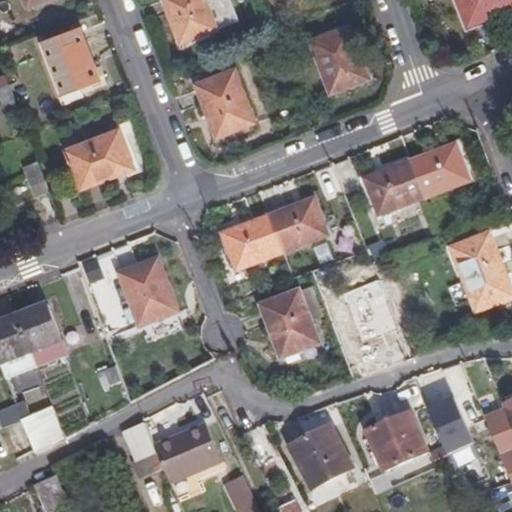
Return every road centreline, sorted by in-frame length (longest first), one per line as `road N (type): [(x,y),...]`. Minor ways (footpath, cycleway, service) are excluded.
road 1 (residential): [(0,485),(209,374),(229,381),(258,410),(291,410),(457,354),(511,347)]
road 2 (residential): [(189,203),(424,108)]
road 3 (residential): [(189,203),(111,0)]
road 4 (residential): [(0,270),(189,203)]
